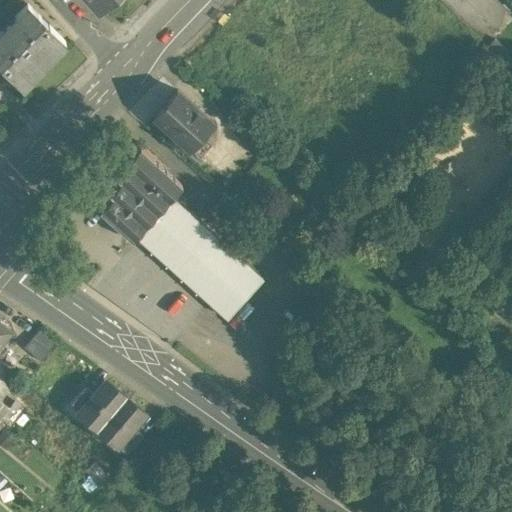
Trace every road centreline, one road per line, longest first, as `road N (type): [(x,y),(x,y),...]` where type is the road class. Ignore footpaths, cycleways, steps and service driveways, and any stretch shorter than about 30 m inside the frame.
road 1 (secondary): [(0,255),(353,511)]
road 2 (tertiary): [(0,202),(123,72)]
